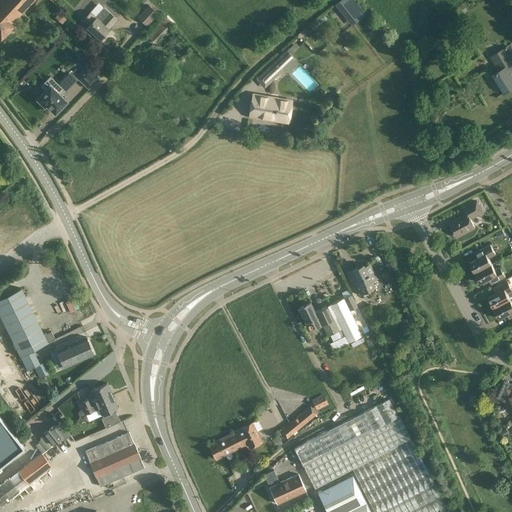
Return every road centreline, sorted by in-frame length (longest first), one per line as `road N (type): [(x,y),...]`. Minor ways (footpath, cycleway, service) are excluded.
road 1 (track): [(337,0),(258,65),(193,141),(74,212)]
road 2 (tertiary): [(164,341),(103,299),(65,217),(0,112)]
road 3 (tertiary): [(164,341),(213,291),(409,204)]
road 4 (residential): [(409,204),(476,335),(486,350),(511,361)]
road 5 (tertiary): [(193,511),(152,401),(164,341)]
